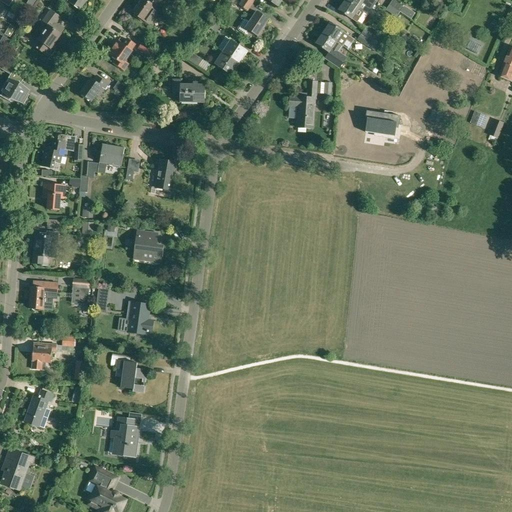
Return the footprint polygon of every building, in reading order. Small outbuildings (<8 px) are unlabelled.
[(65,0),(66,0),(79,10),(86,0),(65,0)] [(141,0),(133,13),(148,24),(159,10),(160,11),(164,6),(161,4),(161,3),(156,0),(141,0)] [(241,0),(238,5),(248,11),(255,0),(254,0),(241,0)] [(364,12),(345,0),(338,10),(351,19),(357,22),(363,13),(364,12)] [(345,0),(368,15),(376,2),(374,0),(345,0)] [(391,0),(389,5),(400,12),(403,6),(393,0),(391,0)] [(169,10),(179,17),(182,13),(183,11),(173,3),(169,10)] [(385,10),(396,17),(400,12),(389,5),(385,10)] [(32,45),(47,56),(52,49),(50,48),(64,28),(56,23),(61,17),(50,9),(42,21),(48,26),(38,40),(37,38),(32,45)] [(248,30),(258,36),(269,19),(257,11),(249,22),(245,19),(242,20),(237,28),(237,30),(243,35),(246,34),(248,30)] [(16,14),(12,20),(19,24),(22,18),(16,14)] [(213,20),(208,27),(216,32),(220,25),(213,20)] [(330,22),(323,33),(343,46),(343,47),(347,50),(355,39),(343,31),(330,22)] [(360,34),(371,41),(376,45),(378,42),(373,38),(375,36),(364,29),(360,34)] [(324,58),(339,69),(347,57),(339,52),(343,46),(323,33),(315,44),(328,52),(324,58)] [(357,39),(367,46),(371,41),(360,34),(357,39)] [(111,62),(124,71),(129,64),(125,61),(132,51),(136,44),(126,37),(122,44),(117,41),(108,54),(114,58),(111,62)] [(2,45),(6,47),(11,41),(6,38),(2,45)] [(222,51),(240,63),(247,51),(230,40),(222,51)] [(140,50),(151,57),(156,50),(145,43),(140,50)] [(498,76),(511,81),(511,78),(511,46),(510,46),(498,76)] [(214,63),(231,75),(240,63),(222,51),(214,63)] [(186,58),(206,72),(210,65),(191,52),(186,58)] [(2,64),(0,68),(11,75),(1,92),(3,92),(1,96),(9,101),(11,97),(24,104),(29,95),(26,93),(28,90),(20,85),(25,77),(13,71),(2,64)] [(79,93),(92,102),(97,95),(99,97),(109,84),(96,75),(93,79),(90,77),(79,93)] [(179,102),(204,103),(205,85),(198,85),(198,83),(193,82),(193,85),(181,85),(181,79),(171,79),(171,98),(180,98),(179,102)] [(296,127),(312,129),(314,99),(317,99),(317,93),(323,94),(323,97),(331,98),(332,83),(325,82),(324,83),(317,82),(318,81),(308,80),(306,98),(289,97),(289,106),(297,107),(296,127)] [(113,88),(123,95),(128,89),(118,82),(113,88)] [(115,98),(112,103),(117,106),(120,101),(115,98)] [(365,132),(395,136),(396,124),(399,125),(400,116),(366,111),(365,119),(366,119),(365,132)] [(469,123),(482,128),(486,116),(474,112),(469,123)] [(488,135),(497,139),(504,123),(495,119),(492,123),(490,129),(488,135)] [(46,148),(42,166),(53,169),(54,162),(60,163),(62,155),(64,156),(66,149),(64,148),(64,145),(67,145),(70,146),(70,143),(72,137),(60,135),(58,140),(54,139),(51,149),(46,148)] [(99,162),(121,166),(124,148),(103,144),(99,162)] [(155,188),(171,191),(176,163),(160,160),(155,188)] [(133,172),(127,171),(125,180),(132,181),(133,172)] [(81,174),(80,190),(87,191),(88,175),(81,174)] [(79,188),(80,188),(80,179),(70,178),(69,185),(72,185),(71,187),(79,188)] [(48,209),(58,209),(59,198),(65,198),(66,186),(43,184),(42,197),(48,198),(48,209)] [(128,201),(123,205),(130,213),(134,209),(128,201)] [(82,217),(93,218),(94,207),(83,207),(82,217)] [(60,229),(61,221),(47,220),(47,228),(60,229)] [(94,235),(94,223),(83,222),(82,234),(94,235)] [(133,260),(161,263),(163,245),(156,244),(158,233),(137,230),(133,260)] [(33,263),(42,264),(42,257),(47,258),(48,249),(49,236),(48,236),(48,234),(35,233),(33,263)] [(73,278),(73,288),(90,289),(91,279),(73,278)] [(57,298),(58,283),(34,281),(33,286),(31,286),(29,308),(31,308),(32,310),(33,310),(34,311),(36,311),(37,311),(39,311),(40,310),(41,309),(43,309),(44,297),(57,298)] [(96,305),(106,307),(107,300),(97,299),(96,305)] [(128,332),(146,335),(146,332),(152,332),(153,320),(148,320),(150,304),(132,302),(128,332)] [(62,345),(74,346),(75,338),(63,336),(62,345)] [(31,369),(44,370),(45,362),(50,362),(51,351),(56,351),(57,345),(33,343),(31,369)] [(117,360),(129,362),(130,355),(113,353),(111,367),(116,368),(117,360)] [(133,391),(144,393),(147,372),(136,370),(137,363),(129,362),(117,360),(116,368),(124,369),(121,387),(133,389),(133,391)] [(75,388),(72,401),(79,402),(82,389),(75,388)] [(24,422),(44,429),(51,410),(46,408),(48,402),(51,403),(54,394),(40,389),(38,397),(34,395),(24,422)] [(117,455),(135,457),(139,427),(136,427),(137,419),(117,417),(115,436),(110,435),(108,451),(117,452),(117,455)] [(0,483),(19,490),(29,463),(32,463),(34,457),(10,449),(3,466),(6,467),(0,483)] [(89,481),(97,485),(92,495),(96,497),(89,510),(92,511),(119,511),(125,501),(117,497),(118,496),(118,495),(117,495),(117,494),(117,493),(116,493),(115,493),(114,493),(113,493),(113,494),(112,494),(112,495),(109,493),(111,490),(103,486),(109,475),(96,468),(89,481)] [(110,475),(109,483),(117,485),(118,477),(110,475)] [(182,505),(185,493),(178,492),(175,503),(182,505)]
